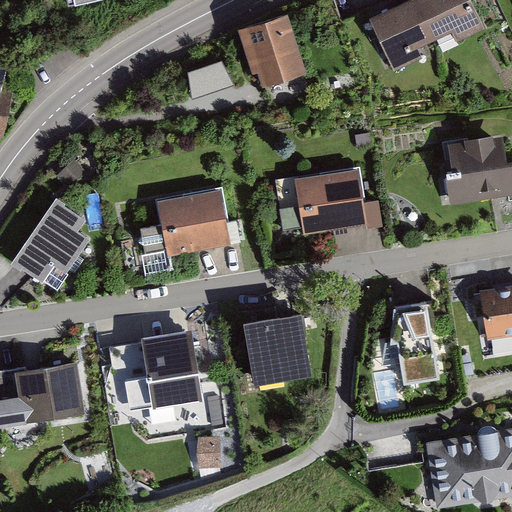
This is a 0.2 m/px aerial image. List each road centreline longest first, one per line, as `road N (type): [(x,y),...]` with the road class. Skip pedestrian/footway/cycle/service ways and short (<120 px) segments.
road 1 (residential): [(0,325),(511,247)]
road 2 (tertiary): [(0,184),(78,91),(122,58),(234,0)]
